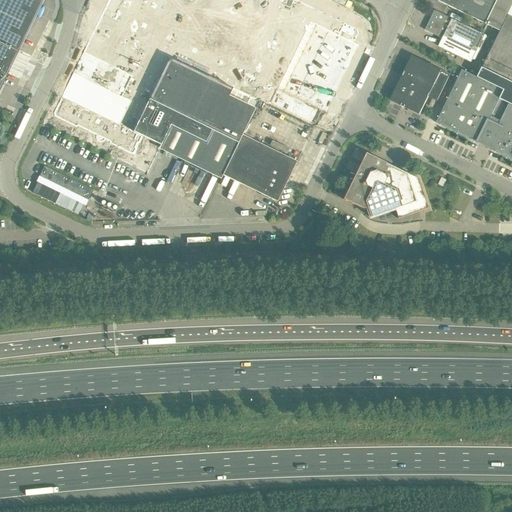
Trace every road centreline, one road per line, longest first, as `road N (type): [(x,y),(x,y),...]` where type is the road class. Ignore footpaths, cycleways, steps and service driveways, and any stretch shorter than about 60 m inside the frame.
road 1 (motorway): [(0,484),(252,464),(511,461)]
road 2 (motorway): [(511,336),(270,332),(0,351)]
road 3 (motorway): [(511,374),(260,374),(0,390)]
road 4 (unclassified): [(354,114),(313,201),(281,229),(93,234),(26,206),(4,175)]
road 5 (unknown): [(39,96),(158,163),(160,182),(149,191),(40,142),(35,166),(80,193)]
road 6 (unclassified): [(4,175),(64,43),(72,0)]
road 7 (unclassified): [(354,114),(511,191)]
